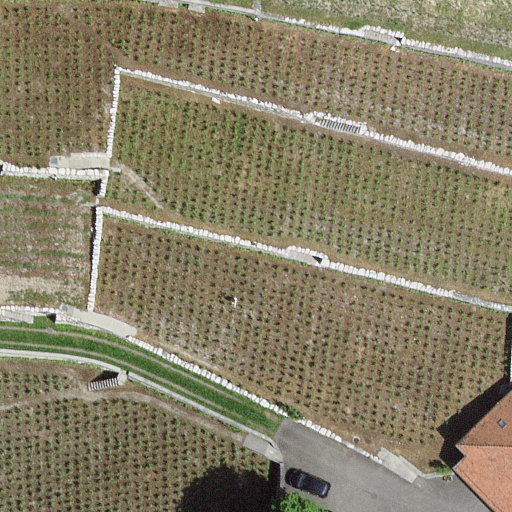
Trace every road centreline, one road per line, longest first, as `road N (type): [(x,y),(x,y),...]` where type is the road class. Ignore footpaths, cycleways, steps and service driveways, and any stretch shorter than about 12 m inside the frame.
road 1 (track): [(280,431),(90,340),(0,336)]
road 2 (unclassified): [(436,511),(280,431)]
